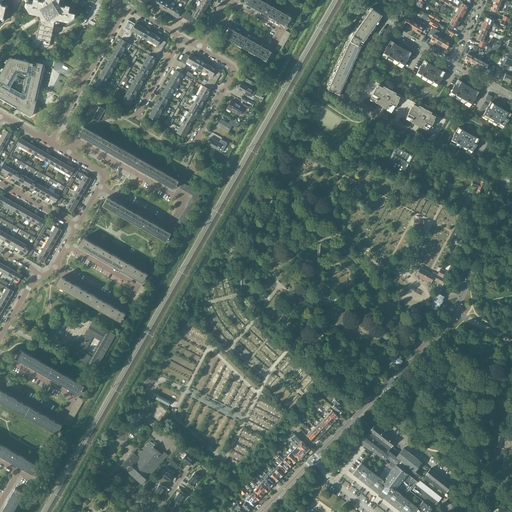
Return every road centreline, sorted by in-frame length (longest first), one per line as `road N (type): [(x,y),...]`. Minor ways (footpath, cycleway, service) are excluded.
road 1 (tertiary): [(263,511),(454,311)]
road 2 (residential): [(505,185),(350,101),(386,28)]
road 3 (residential): [(55,267),(124,307),(137,286),(66,246)]
road 4 (residential): [(0,355),(72,397),(61,419),(0,383)]
road 5 (residential): [(50,142),(128,5)]
road 6 (residential): [(118,0),(41,137)]
road 7 (residential): [(229,0),(279,29),(272,44),(216,15)]
road 8 (tertiary): [(454,311),(505,185)]
road 9 (residential): [(195,139),(233,73),(198,47)]
road 10 (residential): [(77,226),(103,175),(50,142)]
